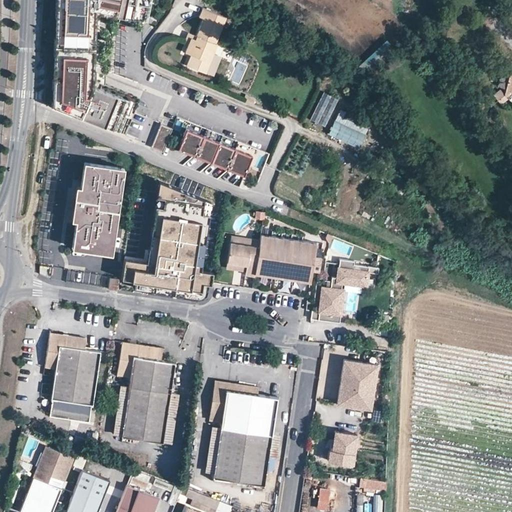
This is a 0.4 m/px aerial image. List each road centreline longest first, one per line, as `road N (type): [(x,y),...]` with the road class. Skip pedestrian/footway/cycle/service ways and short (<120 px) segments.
road 1 (residential): [(22,105),(298,217)]
road 2 (residential): [(279,335),(311,354),(286,511)]
road 3 (residential): [(39,287),(222,313)]
